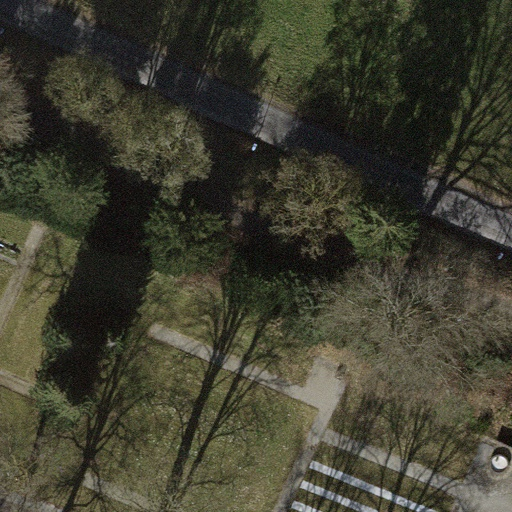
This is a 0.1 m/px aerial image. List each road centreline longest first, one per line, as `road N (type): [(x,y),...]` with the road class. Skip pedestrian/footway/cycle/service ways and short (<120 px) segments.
road 1 (unclassified): [(511,230),(0,5)]
road 2 (track): [(0,104),(337,256),(511,316)]
